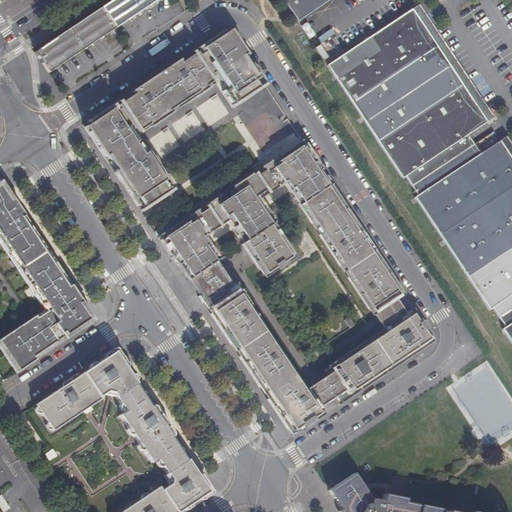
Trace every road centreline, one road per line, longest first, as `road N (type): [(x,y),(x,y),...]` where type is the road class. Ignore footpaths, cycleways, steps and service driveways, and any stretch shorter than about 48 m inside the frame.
road 1 (residential): [(258,478),(435,361),(446,338),(256,39),(240,18),(203,20),(31,138)]
road 2 (residential): [(258,478),(143,308)]
road 3 (residential): [(143,308),(31,138)]
road 4 (residential): [(5,398),(143,308)]
